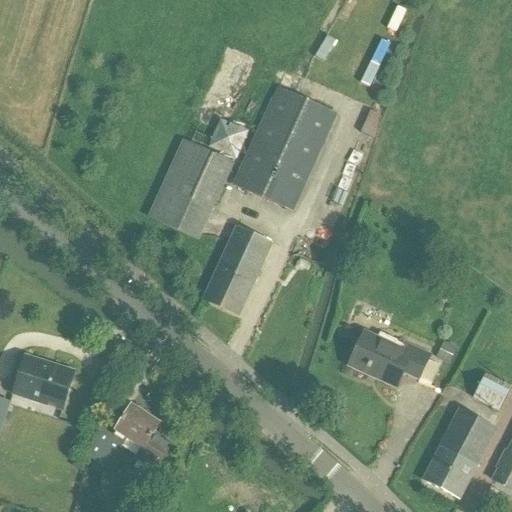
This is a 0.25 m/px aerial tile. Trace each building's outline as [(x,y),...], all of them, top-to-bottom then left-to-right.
[(233,187),(291,213),(336,115),(278,88),(233,187)] [(207,149),(236,161),(248,133),(219,121),(207,149)] [(183,142),(148,218),(198,241),(233,165),(183,142)] [(236,227),(202,301),(239,317),(272,244),(271,243),(270,244),(262,240),(262,239),(236,227)] [(364,334),(349,367),(367,375),(368,373),(378,378),(377,380),(396,388),(403,374),(405,375),(406,374),(415,379),(414,379),(417,381),(429,355),(399,342),(396,349),(364,334)] [(437,360),(449,365),(456,350),(444,344),(437,360)] [(13,394),(25,398),(62,410),(73,374),(53,368),(53,369),(44,366),(44,365),(24,358),(13,394)] [(484,374),(471,398),(499,413),(511,389),(484,374)] [(0,432),(10,404),(2,401),(2,402),(0,401),(0,432)] [(84,456),(106,470),(126,440),(142,450),(136,459),(155,471),(171,446),(153,435),(159,426),(130,407),(114,432),(112,436),(110,435),(110,436),(102,431),(102,430),(101,429),(84,456)] [(421,481),(459,501),(496,429),(458,410),(421,481)] [(511,441),(507,452),(506,452),(504,456),(505,456),(499,466),(497,470),(491,481),(511,491),(511,441)]
